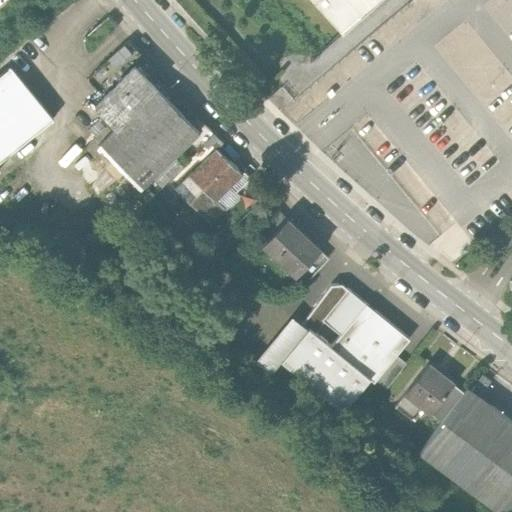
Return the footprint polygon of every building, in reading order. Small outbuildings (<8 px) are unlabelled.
[(305,0),(341,41),(387,0),(305,0)] [(117,48),(107,57),(117,69),(128,60),(117,48)] [(0,160),(52,119),(11,68),(0,76),(0,174),(3,173),(0,169),(0,160)] [(116,133),(98,148),(140,194),(199,135),(134,69),(108,97),(94,110),(115,132),(116,133)] [(216,153),(176,193),(201,218),(208,211),(215,218),(223,210),(215,204),(241,178),(216,153)] [(262,247),(286,221),(276,212),(252,238),(262,247)] [(320,253),(286,221),(262,247),(297,279),(300,275),(320,254),(320,253)] [(320,254),(300,275),(309,282),(328,262),(320,254)] [(281,365),(343,416),(370,383),(374,386),(376,384),(396,359),(409,343),(341,288),(331,289),(301,328),(292,321),(256,364),(272,376),(281,365)] [(406,367),(396,359),(376,384),(387,393),(406,367)] [(442,426),(463,397),(428,369),(395,411),(412,424),(422,411),(442,426)] [(481,379),(470,394),(479,401),(490,385),(481,379)] [(470,394),(467,392),(463,397),(442,426),(419,456),(493,511),(511,511),(511,425),(479,401),(470,394)]
